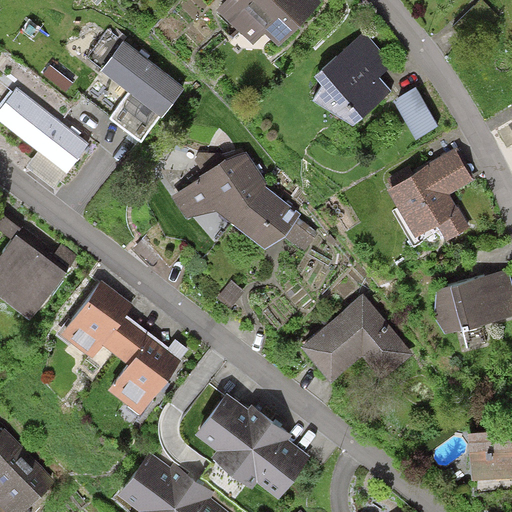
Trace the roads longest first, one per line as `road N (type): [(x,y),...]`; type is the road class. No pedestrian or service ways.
road 1 (residential): [(442,511),(0,172)]
road 2 (residential): [(377,0),(452,96),(511,207)]
